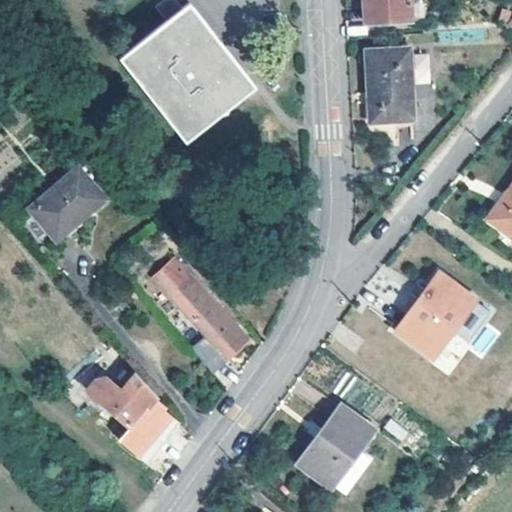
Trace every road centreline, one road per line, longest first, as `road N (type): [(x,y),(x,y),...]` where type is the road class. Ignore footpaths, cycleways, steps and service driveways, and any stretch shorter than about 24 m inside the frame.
road 1 (unclassified): [(322,269),(284,355),(167,511)]
road 2 (residential): [(511,87),(362,262),(322,269)]
road 3 (unclassified): [(321,0),(331,196),(322,269)]
